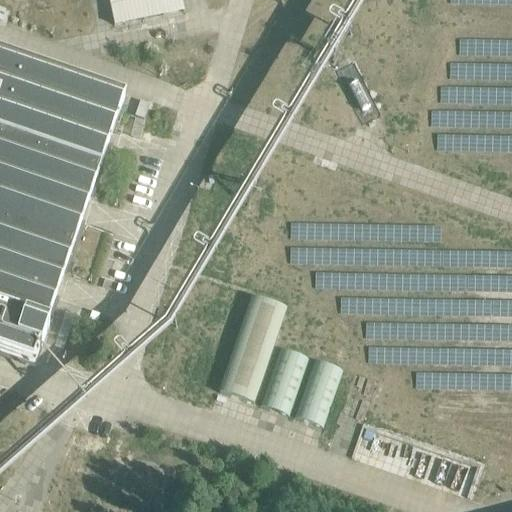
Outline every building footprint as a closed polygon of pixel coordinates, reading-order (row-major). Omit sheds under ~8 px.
[(182,12),(179,0),(105,0),(111,27),(182,12)] [(0,307),(46,323),(62,276),(81,223),(88,200),(108,144),(115,122),(124,98),(0,55),(0,307)] [(278,309),(252,300),(219,394),(253,406),(286,311),(284,311),(278,309)] [(0,355),(31,367),(38,346),(41,347),(48,327),(45,326),(46,323),(0,307),(0,355)] [(289,417),(308,361),(280,351),(260,407),(289,417)] [(323,429),(342,373),(314,363),(294,419),(323,429)]
